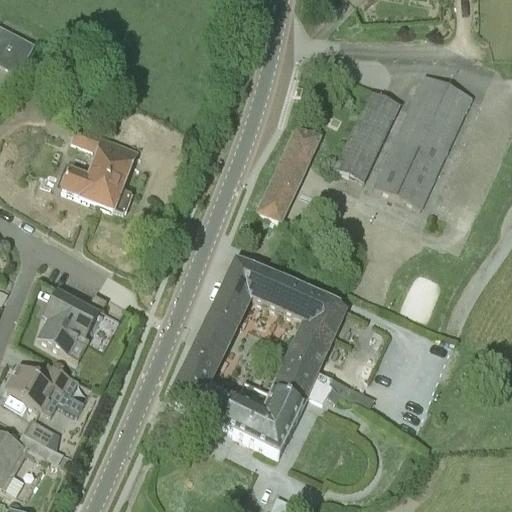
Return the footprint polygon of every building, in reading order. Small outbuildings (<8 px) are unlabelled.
[(0,32),(0,71),(17,81),(34,51),(0,32)] [(419,215),(471,102),(423,80),(371,192),(419,215)] [(362,188),(398,110),(369,96),(333,175),(362,188)] [(66,181),(60,197),(111,217),(112,215),(123,220),(131,199),(119,195),(133,159),(102,147),(103,144),(75,134),(70,148),(98,159),(88,184),(68,176),(70,171),(66,169),(62,179),(66,181)] [(278,227),(314,149),(292,139),(257,217),(278,227)] [(346,317),(234,266),(226,283),(207,323),(201,337),(166,408),(222,433),(230,437),(283,460),(303,415),(305,410),(309,404),(324,410),(326,405),(332,394),(327,391),(330,385),(319,380),(318,379),(326,361),(346,317)] [(51,320),(37,345),(66,361),(68,363),(77,367),(88,347),(102,355),(117,328),(98,317),(96,321),(70,306),(57,298),(46,317),(51,320)] [(100,316),(106,307),(93,300),(88,308),(100,316)] [(69,402),(77,388),(46,370),(39,384),(19,373),(6,396),(22,405),(21,407),(41,418),(41,417),(49,422),(56,412),(76,423),(83,410),(69,402)] [(345,402),(344,405),(368,416),(369,413),(373,405),(349,394),(345,402)] [(23,439),(45,452),(53,438),(31,425),(23,439)] [(0,493),(5,496),(12,482),(26,457),(46,468),(48,465),(57,470),(58,469),(66,474),(70,466),(62,461),(54,457),(45,452),(23,439),(22,439),(15,450),(0,441),(0,493)]
